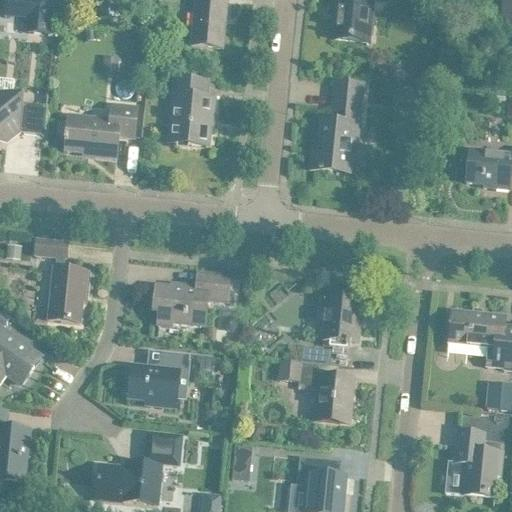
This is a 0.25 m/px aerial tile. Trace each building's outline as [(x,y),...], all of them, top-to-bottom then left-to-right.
[(225,1),(218,1),(217,0),(193,0),(189,46),(221,49),(225,1)] [(335,15),(333,39),(366,43),(369,0),(333,0),(332,14),(335,15)] [(511,0),(503,0),(502,23),(511,24),(511,0)] [(103,57),(101,72),(116,73),(118,59),(103,57)] [(208,83),(172,79),(170,97),(171,97),(167,143),(211,148),(216,99),(206,98),(208,83)] [(358,125),(361,86),(333,83),(331,112),(337,113),(335,123),(314,120),(309,171),(331,173),(331,170),(351,172),(355,125),(358,125)] [(46,106),(27,104),(28,98),(0,95),(0,143),(7,144),(24,134),(43,136),(46,106)] [(64,152),(93,155),(93,157),(114,159),(117,138),(132,139),(135,109),(111,107),(109,122),(67,118),(64,152)] [(510,177),(511,177),(511,149),(511,156),(468,151),(465,183),(490,186),(490,189),(509,191),(510,177)] [(35,241),(34,257),(56,259),(55,269),(52,269),(47,322),(80,325),(82,304),(83,295),(86,296),(88,273),(63,270),(64,260),(66,260),(67,244),(35,241)] [(7,246),(6,259),(19,261),(20,248),(7,246)] [(159,308),(157,324),(204,328),(206,302),(226,304),(229,278),(196,274),(195,288),(171,286),(171,289),(156,287),(153,307),(159,308)] [(325,315),(322,342),(344,344),(344,346),(349,347),(350,345),(356,345),(359,318),(362,318),(363,302),(320,298),(319,314),(325,315)] [(484,368),(499,369),(503,372),(511,373),(511,372),(511,326),(504,326),(505,317),(450,312),(447,345),(491,350),(491,357),(485,356),(484,368)] [(0,377),(3,374),(20,385),(39,358),(4,333),(11,322),(0,313),(0,377)] [(301,348),(300,363),(329,365),(330,351),(301,348)] [(162,353),(160,371),(131,368),(128,400),(158,403),(158,407),(174,409),(178,379),(186,380),(189,356),(162,353)] [(337,366),(329,365),(300,363),(279,361),(277,381),(298,383),(297,390),(314,392),(311,420),(351,424),(355,382),(328,380),(329,366),(337,367),(337,366)] [(0,480),(22,483),(26,447),(28,448),(30,432),(6,429),(7,413),(0,412),(0,480)] [(462,465),(459,496),(492,499),(491,506),(492,506),(496,470),(500,470),(502,454),(482,452),(483,435),(456,432),(453,464),(462,465)] [(144,466),(126,464),(126,470),(98,467),(95,501),(156,507),(160,469),(181,471),(184,438),(147,434),(144,466)] [(233,471),(248,472),(250,450),(235,449),(233,471)] [(440,456),(440,483),(448,484),(449,457),(440,456)] [(329,476),(330,461),(299,458),(296,487),(306,488),(303,511),(339,511),(341,497),(344,497),(346,477),(329,476)]
